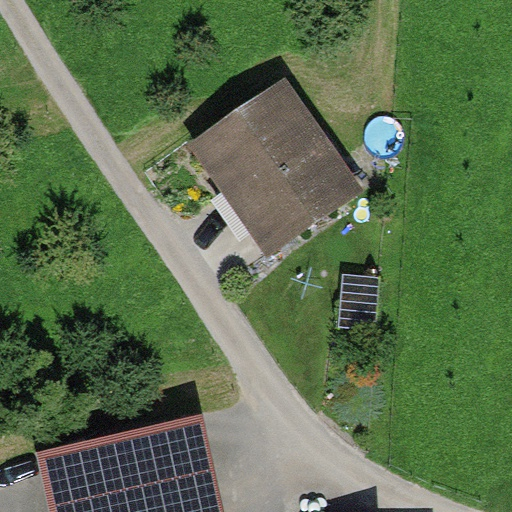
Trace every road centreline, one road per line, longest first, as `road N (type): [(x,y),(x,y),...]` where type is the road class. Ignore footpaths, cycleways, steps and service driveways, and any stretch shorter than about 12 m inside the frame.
road 1 (track): [(457,511),(376,488),(298,421),(72,96),(17,0)]
road 2 (track): [(0,490),(159,438),(298,421)]
